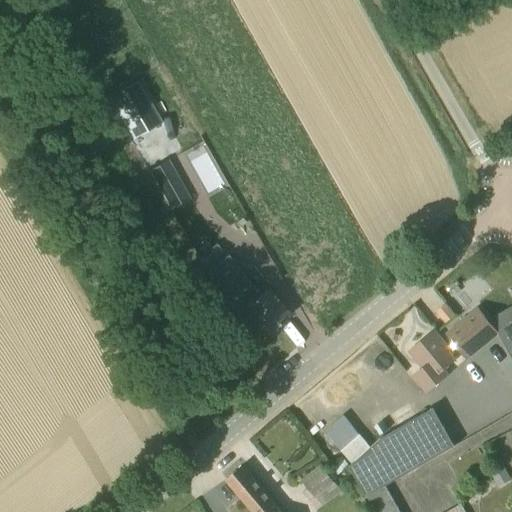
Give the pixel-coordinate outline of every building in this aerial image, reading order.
[(109,97),(133,139),(161,123),(137,82),(109,97)] [(511,151),(511,142),(511,140),(503,144),(508,154),(511,151)] [(193,159),(207,185),(222,177),(208,151),(193,159)] [(269,334),(290,316),(268,290),(257,299),(235,273),(225,282),(269,334)] [(447,322),(455,315),(446,304),(438,311),(447,322)] [(462,321),(484,347),(499,334),(478,308),(462,321)] [(462,321),(446,334),(467,359),(484,347),(462,321)] [(413,377),(427,393),(448,375),(444,370),(455,360),(440,342),(441,341),(434,332),(411,352),(417,360),(419,359),(426,367),(413,377)] [(366,497),(385,486),(455,447),(433,407),(381,439),(370,448),(344,415),(324,431),(351,464),(348,466),(366,497)] [(503,463),(489,470),(495,481),(509,474),(503,463)] [(321,465),(302,481),(307,488),(314,497),(315,498),(335,482),(321,465)] [(280,511),(242,466),(226,480),(253,511),(280,511)] [(375,511),(400,511),(385,486),(366,497),(375,511)] [(309,501),(314,497),(307,488),(303,492),(309,501)]
